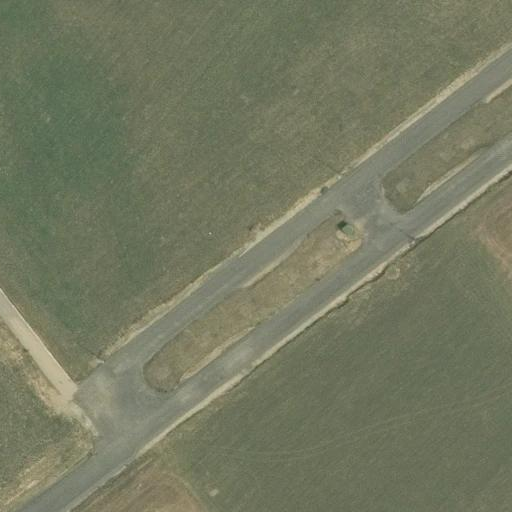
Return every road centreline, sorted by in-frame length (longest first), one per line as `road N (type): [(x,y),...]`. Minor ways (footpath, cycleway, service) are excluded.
road 1 (residential): [(511,62),(109,373),(106,404),(129,442)]
road 2 (residential): [(129,442),(511,148)]
